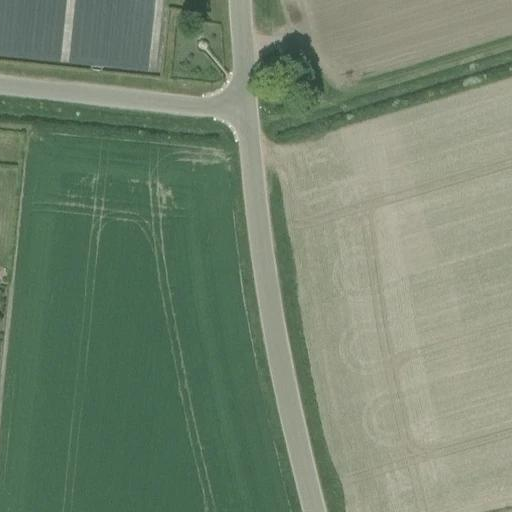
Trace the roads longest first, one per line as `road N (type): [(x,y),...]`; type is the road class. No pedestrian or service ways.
road 1 (unclassified): [(313,511),(282,384),(243,112)]
road 2 (track): [(243,112),(277,120),(511,49)]
road 3 (unclassified): [(243,112),(0,88)]
